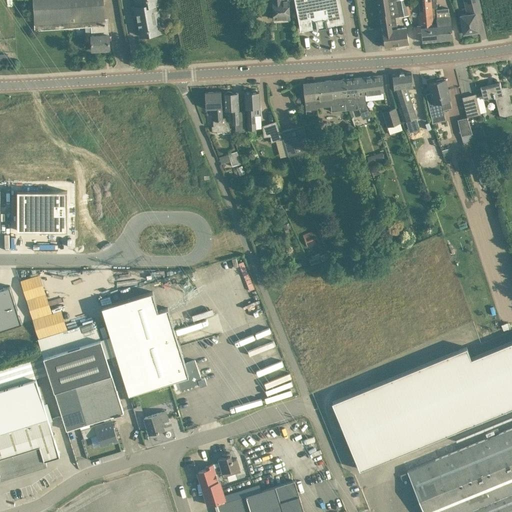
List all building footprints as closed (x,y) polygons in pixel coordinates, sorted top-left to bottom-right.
[(110,49),(109,39),(108,18),(105,18),(103,0),(33,0),(35,29),(91,26),(92,35),(91,35),(92,50),(110,49)] [(134,0),(139,25),(141,35),(161,32),(156,4),(162,3),(161,0),(134,0)] [(272,0),(273,16),(280,16),(280,18),(290,17),(288,0),(272,0)] [(295,0),(300,26),(301,26),(301,29),(318,26),(318,28),(327,27),(326,24),(343,21),(338,0),(295,0)] [(378,0),(383,30),(385,46),(394,45),(387,0),(378,0)] [(387,0),(394,45),(409,43),(406,27),(397,28),(396,17),(408,15),(405,0),(387,0)] [(418,0),(420,14),(432,13),(433,24),(438,23),(439,40),(453,38),(450,15),(448,8),(437,9),(436,0),(418,0)] [(475,12),(481,11),(478,0),(463,0),(467,14),(460,15),(463,33),(479,30),(475,12)] [(422,41),(439,40),(438,23),(433,24),(432,13),(420,14),(422,41)] [(417,117),(410,97),(408,88),(413,88),(412,81),(411,71),(392,73),(394,83),(394,90),(397,90),(408,128),(418,125),(416,118),(417,117)] [(354,110),(357,109),(366,108),(365,94),(384,92),(382,74),(357,77),(358,89),(353,92),(354,110)] [(345,97),(350,110),(352,110),(354,110),(353,92),(358,89),(357,77),(345,78),(348,96),(345,97)] [(345,78),(320,81),(321,90),(314,91),(317,109),(318,109),(318,107),(331,106),(332,111),(346,110),(349,110),(350,110),(345,97),(348,96),(345,78)] [(450,99),(445,79),(443,80),(442,78),(437,80),(437,81),(429,83),(431,92),(426,93),(433,122),(445,119),(443,109),(443,108),(441,108),(440,101),(450,99)] [(306,110),(317,109),(314,91),(321,90),(320,81),(303,83),(304,93),(306,110)] [(511,113),(511,105),(509,95),(511,93),(511,90),(511,87),(508,88),(507,87),(501,88),(500,82),(481,87),(483,96),(484,99),(494,97),(499,117),(511,113)] [(261,107),(260,107),(260,101),(259,91),(260,91),(258,91),(256,89),(253,89),(251,91),(244,92),(245,92),(246,102),(246,108),(247,108),(248,129),(255,129),(255,115),(261,114),(261,107)] [(237,92),(233,92),(230,90),(227,90),(225,93),(224,93),(225,109),(232,109),(233,123),(235,123),(236,131),(245,130),(244,110),(238,111),(237,92)] [(222,107),(221,91),(205,92),(206,108),(217,107),(217,110),(214,110),(214,120),(213,120),(213,125),(212,125),(212,131),(222,131),(223,133),(231,132),(225,117),(222,117),(222,107)] [(476,94),(462,97),(467,117),(481,114),(476,94)] [(389,109),(391,114),(384,117),(387,127),(390,134),(402,130),(400,122),(396,107),(389,109)] [(467,117),(457,119),(461,136),(472,133),(467,117)] [(276,121),(267,124),(271,142),(282,139),(276,121)] [(348,121),(343,128),(350,133),(355,127),(348,121)] [(303,125),(281,130),(288,156),(310,150),(303,125)] [(483,128),(472,131),(474,138),(484,136),(483,128)] [(241,163),(237,150),(228,153),(233,166),(241,163)] [(385,160),(382,152),(367,156),(370,164),(385,160)] [(474,160),(481,183),(488,180),(481,158),(474,160)] [(368,174),(365,166),(363,159),(358,161),(359,163),(355,165),(359,177),(368,174)] [(386,171),(384,166),(384,165),(382,166),(371,169),(373,175),(386,171)] [(53,189),(3,190),(4,233),(53,233),(53,189)] [(314,230),(303,235),(307,246),(318,241),(314,230)] [(0,329),(22,322),(10,285),(0,287),(0,329)] [(67,429),(104,418),(110,416),(124,412),(101,338),(94,320),(38,338),(43,350),(67,429)] [(360,469),(404,450),(511,406),(511,427),(408,470),(425,511),(511,511),(511,341),(494,349),(471,357),(466,346),(332,401),(360,469)] [(60,454),(57,446),(50,422),(48,416),(36,377),(35,378),(29,359),(0,368),(0,473),(1,477),(47,463),(45,459),(48,458),(58,455),(60,454)] [(173,367),(178,381),(180,388),(180,389),(183,390),(184,388),(187,389),(188,387),(190,388),(191,386),(194,387),(195,384),(199,383),(200,386),(207,384),(205,377),(201,378),(195,359),(173,367)] [(162,421),(169,419),(166,410),(144,417),(149,432),(157,430),(157,431),(164,428),(162,421)] [(118,440),(110,416),(104,418),(105,422),(81,429),(84,438),(98,434),(101,445),(118,440)] [(241,471),(240,468),(240,467),(237,457),(232,459),(230,452),(222,454),(223,457),(218,458),(220,465),(214,467),(213,463),(205,465),(206,468),(201,470),(199,470),(197,471),(197,473),(196,476),(199,477),(207,505),(214,503),(226,499),(220,480),(218,480),(215,471),(221,469),(223,473),(224,477),(241,471)] [(406,474),(404,474),(401,476),(405,487),(410,485),(406,474)] [(304,511),(294,480),(275,486),(215,504),(215,505),(217,505),(219,511),(304,511)]
